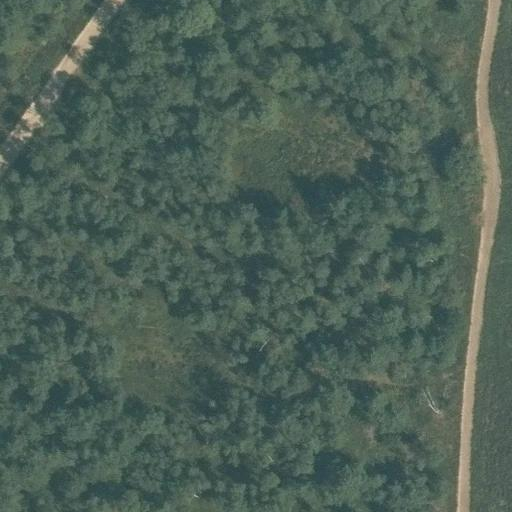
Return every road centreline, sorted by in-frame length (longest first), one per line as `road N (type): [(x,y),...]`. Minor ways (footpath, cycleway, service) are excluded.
road 1 (track): [(496,0),(481,94),(485,238),(462,511)]
road 2 (track): [(113,0),(0,158)]
